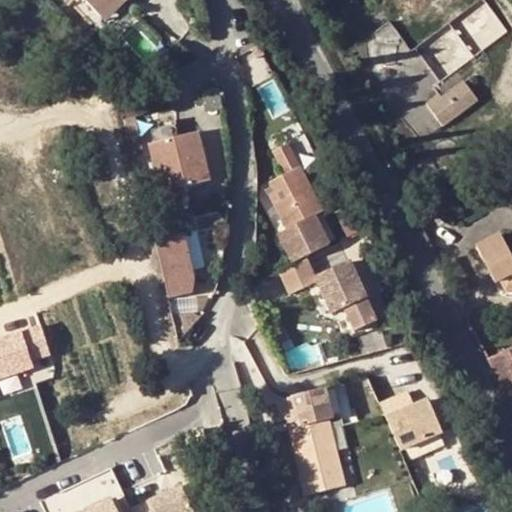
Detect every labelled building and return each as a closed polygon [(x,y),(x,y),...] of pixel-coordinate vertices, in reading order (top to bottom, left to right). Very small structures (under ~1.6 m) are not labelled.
[(82,0),(100,18),(117,0),(82,0)] [(105,23),(126,0),(117,0),(100,18),(105,23)] [(426,105),(442,125),(475,100),(462,82),(439,100),(436,96),(426,105)] [(118,85),(114,86),(115,91),(141,93),(141,85),(118,85)] [(209,181),(197,133),(149,146),(163,208),(188,202),(184,187),(209,181)] [(134,134),(125,136),(129,152),(138,151),(134,134)] [(293,265),(329,247),(313,216),(317,214),(322,212),(288,145),(271,153),(283,175),(268,182),(273,192),(267,195),(286,230),(278,234),(293,265)] [(444,185),(456,180),(450,167),(438,172),(444,185)] [(188,202),(192,213),(202,210),(199,199),(188,202)] [(190,280),(179,235),(152,241),(166,300),(189,294),(190,280)] [(511,253),(510,255),(499,235),(476,248),(493,283),(502,279),(511,275),(511,278),(511,253)] [(305,260),(278,272),(288,295),(316,282),(332,317),(344,311),(356,335),(377,325),(348,262),(314,278),(305,260)] [(448,260),(436,265),(443,278),(454,273),(448,260)] [(454,273),(443,278),(454,298),(469,291),(459,270),(454,273)] [(502,279),(508,290),(511,287),(511,278),(511,275),(502,279)] [(171,317),(177,344),(198,318),(191,315),(171,317)] [(0,337),(0,396),(65,375),(47,322),(0,337)] [(511,346),(504,350),(486,360),(509,405),(511,403),(511,346)] [(335,453),(327,454),(319,422),(316,408),(329,405),(326,390),(293,398),(299,426),(288,429),(305,496),(343,485),(335,453)] [(378,406),(398,452),(439,434),(425,402),(411,408),(405,394),(378,406)] [(335,453),(327,420),(319,422),(327,454),(335,453)] [(189,511),(178,487),(128,510),(129,511),(189,511)] [(475,488),(461,495),(464,502),(478,495),(475,488)]
